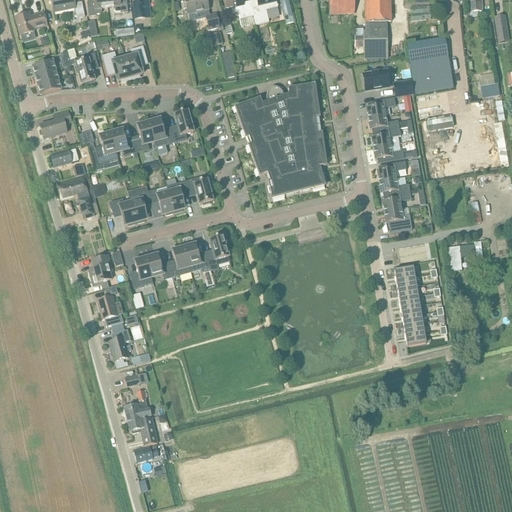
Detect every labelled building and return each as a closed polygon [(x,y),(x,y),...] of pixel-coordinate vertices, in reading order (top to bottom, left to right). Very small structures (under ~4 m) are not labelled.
[(75,10),(77,20),(85,18),(84,13),(82,3),(74,5),(73,0),(51,0),(54,14),(75,10)] [(86,0),(88,18),(96,17),(96,16),(100,15),(102,13),(102,10),(108,9),(106,0),(86,0)] [(120,14),(128,13),(126,0),(106,0),(108,9),(114,8),(114,12),(116,13),(120,13),(120,14)] [(184,0),(186,8),(188,16),(190,23),(205,20),(205,18),(210,17),(208,11),(207,6),(205,0),(184,0)] [(233,18),(239,16),(240,20),(239,21),(241,29),(255,26),(249,3),(243,4),(241,0),(223,0),(226,11),(231,10),(233,18)] [(249,3),(255,26),(268,23),(266,11),(277,9),(276,3),(275,0),(256,0),(257,1),(249,3)] [(288,0),(280,2),(284,16),(286,25),(294,23),(294,22),(295,21),(293,14),(292,14),(288,0)] [(352,0),(328,0),(329,17),(353,16),(352,0)] [(365,0),(366,33),(362,33),(363,49),(363,61),(388,60),(387,23),(392,23),(391,0),(365,0)] [(468,0),(469,1),(470,12),(482,11),(481,0),(468,0)] [(134,4),(135,21),(146,20),(144,3),(134,4)] [(412,18),(432,17),(432,7),(412,7),(412,18)] [(20,37),(29,34),(33,33),(33,30),(47,27),(43,14),(42,14),(43,15),(29,19),(29,16),(29,15),(26,16),(25,14),(23,14),(19,15),(18,16),(18,18),(15,19),(15,20),(16,20),(20,36),(20,37)] [(205,18),(208,32),(218,29),(214,16),(210,17),(205,18)] [(505,16),(493,18),(497,44),(509,42),(507,29),(505,16)] [(424,35),(438,34),(437,22),(423,23),(424,35)] [(229,23),(224,24),(224,27),(226,36),(232,35),(232,34),(231,28),(230,25),(229,23)] [(141,26),(134,27),(135,34),(142,34),(141,26)] [(362,30),(354,30),(355,49),(363,49),(362,33),(362,30)] [(80,34),(82,40),(90,38),(89,32),(80,34)] [(211,36),(213,47),(223,44),(220,34),(211,36)] [(48,38),(40,40),(42,47),(50,45),(48,38)] [(176,48),(165,51),(171,73),(179,71),(178,67),(182,66),(181,63),(187,62),(181,40),(174,42),(176,48)] [(443,40),(407,46),(415,96),(420,95),(453,90),(445,40),(443,40)] [(100,42),(96,43),(98,52),(103,50),(109,48),(107,41),(101,43),(100,42)] [(130,51),(132,58),(125,60),(130,81),(139,78),(139,76),(142,75),(139,64),(147,62),(143,47),(130,51)] [(171,73),(165,51),(154,54),(153,48),(146,50),(152,71),(158,70),(159,73),(162,72),(164,76),(171,73)] [(230,52),(221,54),(227,79),(236,77),(230,52)] [(114,71),(117,82),(121,81),(121,83),(130,81),(125,60),(117,62),(114,53),(102,57),(106,74),(114,71)] [(74,60),(70,61),(71,67),(76,65),(76,68),(75,68),(77,75),(78,74),(81,86),(84,85),(85,86),(92,84),(91,83),(94,82),(90,69),(98,67),(94,54),(74,60)] [(52,61),(32,67),(35,77),(55,71),(52,61)] [(55,71),(35,77),(38,87),(58,82),(55,71)] [(365,92),(389,88),(386,72),(363,76),(365,92)] [(58,82),(38,87),(40,96),(61,90),(58,82)] [(411,83),(394,85),(396,98),(413,95),(411,83)] [(497,85),(480,88),(482,100),(499,97),(497,85)] [(271,195),(272,200),(324,187),(323,182),(325,181),(323,175),(321,175),(320,170),(318,170),(318,168),(326,167),(314,86),(288,90),(289,96),(284,98),(283,96),(283,94),(282,93),(281,91),(279,90),(278,89),(276,88),(275,88),(273,88),(272,89),(271,89),(270,90),(269,91),(268,92),(267,93),(267,96),(266,99),(266,101),(267,104),(262,106),(260,100),(235,108),(259,177),(267,175),(270,182),(268,183),(269,188),(267,188),(269,195),(271,195)] [(410,97),(403,98),(405,113),(409,112),(412,112),(410,97)] [(368,108),(366,109),(368,120),(385,117),(383,110),(395,108),(394,100),(367,104),(368,108)] [(177,114),(177,115),(174,116),(178,129),(171,131),(174,144),(187,140),(185,135),(193,133),(192,131),(194,130),(192,123),(190,124),(187,113),(184,114),(184,112),(177,114)] [(68,113),(53,117),(55,123),(40,127),(44,141),(53,138),(67,134),(64,126),(71,124),(68,113)] [(474,119),(477,130),(490,127),(487,116),(474,119)] [(385,117),(368,120),(370,131),(372,130),(372,134),(399,130),(407,128),(412,128),(411,122),(406,122),(398,124),(398,122),(386,124),(385,117)] [(455,117),(430,121),(432,133),(457,128),(455,117)] [(148,122),(154,144),(155,149),(174,144),(171,131),(164,134),(160,120),(156,121),(156,120),(148,122)] [(133,142),(137,154),(149,151),(148,145),(154,144),(148,122),(140,124),(140,126),(137,127),(140,140),(133,142)] [(110,133),(116,154),(122,152),(124,158),(137,154),(133,142),(126,144),(122,131),(119,132),(118,130),(110,133)] [(388,139),(400,137),(399,130),(372,134),(373,138),(371,139),(373,150),(390,147),(388,139)] [(103,151),(95,153),(99,165),(118,160),(116,154),(110,133),(102,135),(102,136),(99,137),(103,151)] [(378,165),(404,160),(403,152),(391,154),(390,147),(373,150),(375,161),(377,160),(378,165)] [(60,155),(50,157),(54,170),(63,167),(72,165),(71,164),(78,162),(75,151),(68,153),(60,155)] [(409,163),(412,178),(420,176),(418,162),(416,161),(409,163)] [(405,163),(382,167),(378,168),(379,172),(377,172),(379,183),(395,180),(394,173),(406,171),(405,163)] [(90,180),(89,175),(86,175),(85,171),(83,165),(80,166),(73,168),(74,174),(76,178),(83,176),(85,182),(87,181),(90,180)] [(189,195),(196,193),(200,206),(203,205),(203,207),(210,205),(209,203),(212,203),(209,192),(211,191),(209,184),(207,185),(205,177),(185,183),(189,195)] [(82,178),(58,185),(63,199),(78,194),(80,201),(78,202),(84,220),(95,217),(87,191),(87,192),(82,178)] [(410,194),(408,186),(397,188),(395,180),(379,183),(381,194),(383,194),(383,198),(410,194)] [(168,192),(174,215),(182,213),(182,211),(185,210),(181,197),(189,195),(185,183),(167,188),(168,192)] [(103,184),(92,188),(95,200),(104,197),(106,193),(103,184)] [(166,217),(174,215),(168,192),(157,195),(156,191),(148,193),(151,206),(158,204),(162,217),(165,216),(166,217)] [(129,199),(130,203),(136,226),(144,223),(144,222),(147,221),(145,211),(144,208),(151,206),(148,193),(129,199)] [(399,203),(411,201),(410,194),(383,198),(384,202),(382,202),(384,213),(401,210),(399,203)] [(128,228),(136,226),(130,203),(124,205),(123,200),(110,204),(113,216),(120,214),(124,227),(127,226),(128,228)] [(412,231),(409,217),(402,218),(401,210),(384,213),(386,224),(388,224),(390,235),(412,231)] [(323,228),(316,230),(319,237),(326,234),(323,228)] [(213,240),(210,241),(213,254),(206,257),(210,273),(219,270),(218,267),(229,263),(227,256),(229,255),(227,248),(225,249),(222,238),(219,238),(219,237),(212,239),(213,240)] [(191,245),(183,247),(191,274),(209,269),(210,273),(206,257),(199,259),(195,245),(192,246),(191,245)] [(175,265),(168,267),(172,279),(191,274),(183,247),(175,249),(175,251),(172,252),(175,265)] [(459,248),(447,249),(450,273),(461,272),(460,256),(459,248)] [(467,249),(460,250),(460,259),(474,257),(473,248),(467,249)] [(145,257),(152,281),(163,278),(164,282),(172,279),(168,267),(161,269),(157,256),(154,257),(154,255),(145,257)] [(93,271),(90,276),(93,287),(100,286),(103,285),(102,283),(108,282),(109,281),(107,274),(111,273),(112,273),(107,257),(102,259),(92,261),(95,270),(93,271)] [(138,276),(130,278),(134,290),(153,285),(152,281),(145,257),(137,260),(137,261),(134,262),(138,276)] [(413,269),(394,272),(395,282),(415,278),(413,269)] [(415,278),(395,282),(397,291),(416,288),(415,278)] [(116,287),(105,290),(107,297),(118,294),(116,287)] [(416,288),(397,291),(399,301),(418,298),(416,288)] [(133,296),(136,310),(145,307),(142,293),(133,296)] [(107,320),(109,328),(123,324),(121,316),(117,317),(112,298),(97,302),(103,321),(107,320)] [(418,298),(399,301),(400,310),(420,307),(418,298)] [(420,307),(400,310),(402,320),(421,317),(420,307)] [(130,326),(140,324),(138,316),(128,319),(130,326)] [(421,317),(402,320),(403,330),(423,326),(421,317)] [(423,326),(403,330),(405,339),(424,336),(423,326)] [(124,344),(130,343),(127,331),(113,335),(115,342),(109,343),(114,363),(128,359),(124,344)] [(424,336),(405,339),(407,349),(426,346),(424,336)] [(132,360),(134,366),(150,361),(148,355),(132,360)] [(460,374),(449,376),(451,382),(461,380),(460,374)] [(125,379),(127,388),(140,385),(138,376),(125,379)] [(150,418),(148,410),(143,388),(136,390),(140,406),(124,409),(127,424),(141,421),(141,420),(150,418)] [(130,407),(135,405),(133,400),(131,401),(128,392),(122,394),(126,405),(129,404),(130,407)] [(144,448),(154,445),(157,445),(151,419),(141,422),(141,421),(127,424),(129,433),(132,433),(132,435),(139,434),(138,431),(142,430),(144,439),(142,439),(144,448)] [(155,447),(143,450),(134,453),(137,464),(152,460),(152,458),(158,456),(156,449),(155,447)] [(147,481),(140,482),(143,493),(150,492),(147,481)]
